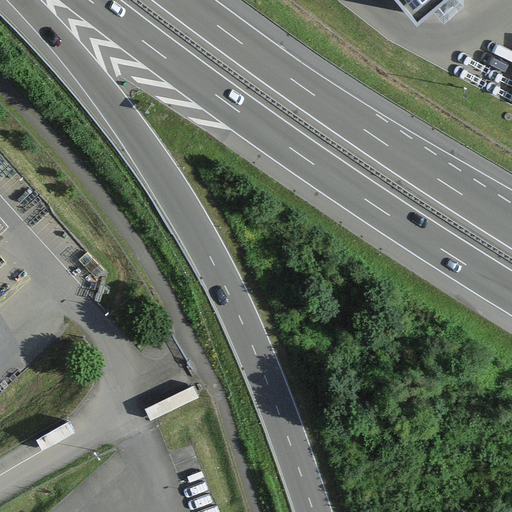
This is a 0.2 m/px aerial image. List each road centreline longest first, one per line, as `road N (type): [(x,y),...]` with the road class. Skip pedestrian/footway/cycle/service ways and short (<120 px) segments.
road 1 (motorway): [(18,0),(65,46),(181,199),(234,296),(312,511)]
road 2 (motorway): [(94,0),(315,171),(511,293)]
road 3 (motorway): [(511,225),(186,0)]
